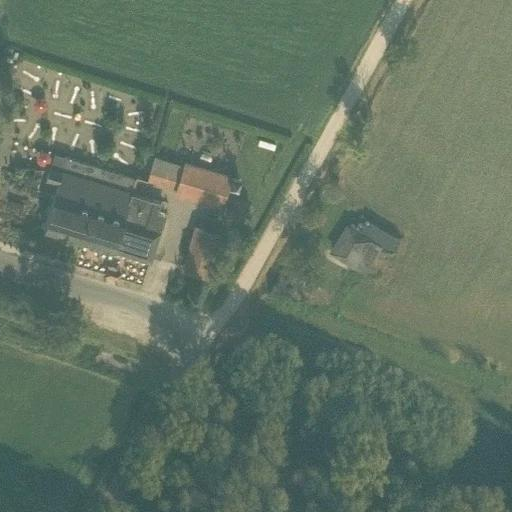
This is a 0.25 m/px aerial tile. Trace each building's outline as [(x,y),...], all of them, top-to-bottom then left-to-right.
[(175,188),(201,199),(220,205),(230,176),(183,161),(153,154),(146,180),(175,188)] [(55,188),(43,227),(114,248),(150,258),(158,228),(145,224),(152,197),(131,190),(134,177),(64,156),(60,169),(48,166),(42,185),(55,188)] [(232,176),(229,184),(237,187),(240,179),(232,176)] [(382,245),(367,236),(350,225),(334,250),(366,271),(382,245)] [(219,233),(212,231),(196,226),(183,267),(206,274),(219,233)] [(298,280),(307,286),(317,270),(307,265),(298,280)]
